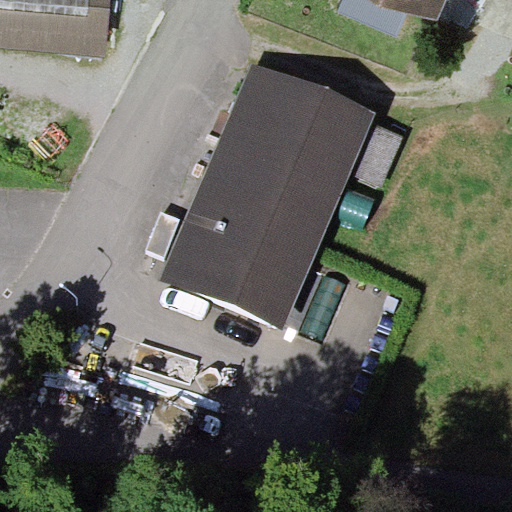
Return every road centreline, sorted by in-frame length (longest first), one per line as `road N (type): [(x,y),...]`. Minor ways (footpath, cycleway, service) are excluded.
road 1 (residential): [(511,499),(152,437),(0,429)]
road 2 (unclassified): [(0,360),(211,0)]
